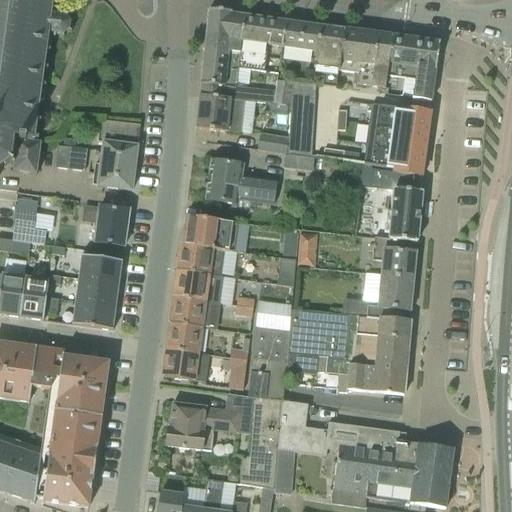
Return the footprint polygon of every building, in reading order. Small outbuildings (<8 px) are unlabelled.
[(0,0),(0,172),(11,165),(13,167),(12,174),(36,177),(40,145),(36,144),(36,141),(39,142),(39,139),(35,138),(37,123),(41,124),(41,121),(37,121),(39,106),(43,106),(44,104),(43,104),(43,103),(44,97),(45,90),(44,89),(45,89),(46,86),(42,86),(44,71),(48,72),(48,69),(44,68),(45,62),(47,53),(50,54),(50,51),(48,51),(48,50),(49,50),(51,37),(50,37),(50,36),(52,36),(53,36),(53,39),(55,40),(55,37),(61,38),(62,41),(64,40),(63,37),(68,33),(71,35),(72,33),(69,32),(70,25),(73,24),(72,23),(70,23),(65,18),(67,16),(65,15),(64,17),(58,17),(58,14),(56,13),(56,16),(51,15),(53,1),(57,1),(57,0),(0,0)] [(241,44),(242,38),(245,18),(231,16),(231,14),(208,12),(204,51),(240,55),(241,44)] [(245,18),(242,38),(250,39),(252,19),(245,18)] [(263,74),(267,48),(282,49),(285,24),(252,19),(250,39),(242,38),(241,44),(240,55),(238,70),(263,74)] [(314,71),(337,74),(342,32),(333,30),(285,24),(282,49),(282,50),(315,55),(313,71),(314,71)] [(391,38),(362,34),(342,32),(337,74),(356,76),(358,76),(357,86),(384,91),(388,66),(387,66),(391,38)] [(439,45),(391,38),(387,66),(388,66),(416,71),(412,101),(431,104),(439,45)] [(244,103),(260,105),(261,91),(237,89),(238,70),(240,55),(204,51),(199,98),(244,103)] [(294,98),(296,85),(275,84),(273,106),(290,108),(291,98),(294,98)] [(199,98),(196,131),(241,135),(244,103),(199,98)] [(422,177),(427,147),(431,117),(429,117),(429,115),(403,111),(402,111),(402,112),(372,108),(363,167),(371,168),(371,171),(394,175),(420,179),(420,177),(422,177)] [(137,148),(140,127),(100,122),(97,145),(102,146),(102,145),(137,149),(137,148)] [(287,146),(287,140),(265,137),(262,154),(286,158),(287,146)] [(99,167),(134,171),(137,149),(102,145),(102,146),(99,167)] [(70,172),(72,150),(58,148),(55,170),(70,172)] [(72,150),(70,172),(84,174),(87,152),(72,150)] [(293,171),(294,159),(292,159),(286,158),(284,158),(283,170),(293,171)] [(205,202),(238,207),(239,203),(273,208),(276,185),(242,181),(244,167),(211,163),(205,202)] [(99,167),(96,189),(131,193),(134,171),(99,167)] [(370,191),(381,192),(393,194),(391,209),(387,241),(398,242),(417,244),(418,230),(420,212),(420,209),(421,194),(418,194),(419,183),(420,179),(394,175),(371,171),(370,191)] [(11,243),(30,246),(43,248),(44,235),(33,234),(37,205),(17,202),(11,243)] [(96,226),(93,244),(124,249),(129,213),(97,209),(97,211),(84,209),(81,224),(96,226)] [(224,253),(228,254),(231,226),(207,223),(185,218),(183,229),(181,246),(212,251),(212,252),(224,254),(224,253)] [(413,281),(415,255),(397,253),(398,242),(387,241),(387,242),(375,240),(372,263),(381,264),(379,277),(413,281)] [(0,241),(0,253),(28,258),(30,246),(11,243),(0,241)] [(209,278),(220,279),(224,254),(212,252),(212,251),(181,246),(177,274),(209,278)] [(296,259),(297,248),(283,247),(282,258),(296,259)] [(64,252),(52,250),(51,258),(63,260),(64,252)] [(296,268),(313,270),(314,253),(297,252),(296,268)] [(122,265),(122,263),(81,258),(80,259),(81,259),(78,282),(118,287),(121,265),(122,265)] [(275,287),(291,288),(294,261),(278,260),(275,287)] [(209,278),(177,274),(173,300),(205,304),(209,278)] [(0,316),(19,320),(24,281),(2,278),(2,277),(1,277),(1,278),(0,277),(0,316)] [(48,277),(48,283),(48,285),(59,287),(60,279),(48,277)] [(366,320),(408,324),(413,281),(379,277),(376,306),(342,302),(341,317),(366,320)] [(41,323),(43,324),(48,285),(48,283),(47,283),(47,284),(24,281),(19,320),(41,323)] [(115,309),(118,287),(78,282),(75,304),(115,309)] [(236,298),(235,308),(253,311),(254,300),(236,298)] [(205,304),(173,300),(170,326),(202,330),(205,304)] [(50,301),(48,313),(56,314),(58,302),(50,301)] [(252,362),(270,364),(284,366),(285,356),(287,357),(291,312),(292,306),(258,302),(254,342),(252,362)] [(71,326),(71,327),(112,333),(113,332),(112,332),(115,309),(75,304),(72,326),(71,326)] [(253,311),(235,308),(234,316),(252,318),(253,311)] [(407,340),(408,324),(366,320),(341,317),(291,312),(287,357),(317,359),(317,360),(350,363),(350,367),(405,372),(408,340),(407,340)] [(199,357),(202,330),(170,326),(166,352),(199,357)] [(0,345),(0,401),(6,402),(14,347),(0,345)] [(14,347),(6,402),(27,405),(27,406),(28,406),(30,390),(35,349),(35,350),(14,347)] [(62,359),(63,359),(63,354),(36,350),(36,349),(35,349),(30,390),(49,392),(49,393),(50,393),(52,381),(59,382),(62,359)] [(162,379),(205,385),(208,358),(199,357),(166,352),(162,379)] [(230,361),(246,363),(247,354),(231,352),(230,361)] [(62,359),(59,382),(59,384),(105,390),(108,365),(63,359),(62,359)] [(346,396),(346,393),(403,398),(405,372),(350,367),(350,363),(317,360),(316,375),(338,377),(337,395),(346,396)] [(230,392),(243,393),(246,363),(230,361),(229,372),(232,372),(230,392)] [(247,402),(253,403),(250,438),(248,459),(241,459),(238,487),(273,492),(275,472),(277,452),(281,403),(265,402),(270,364),(252,362),(251,364),(249,384),(247,400),(247,402)] [(59,384),(54,413),(101,420),(105,390),(59,384)] [(281,403),(277,452),(295,455),(327,459),(328,453),(330,453),(338,454),(330,507),(363,511),(364,511),(365,501),(425,509),(445,511),(448,485),(452,459),(451,459),(446,452),(446,451),(404,445),(405,436),(328,425),(327,433),(305,430),(308,407),(281,403)] [(213,434),(238,437),(240,414),(207,410),(172,406),(169,430),(168,429),(166,449),(210,455),(213,434)] [(54,413),(50,443),(96,449),(101,420),(54,413)] [(33,506),(34,506),(35,500),(39,471),(41,458),(39,458),(39,459),(21,453),(22,445),(13,442),(12,450),(16,451),(10,497),(33,505),(33,506)] [(46,473),(92,479),(96,449),(50,443),(46,472),(46,473)] [(0,493),(10,497),(16,451),(12,450),(0,445),(0,493)] [(42,501),(46,473),(46,472),(39,471),(35,500),(42,501)] [(275,472),(273,492),(273,496),(291,498),(293,474),(275,472)] [(92,479),(46,473),(42,501),(42,505),(43,505),(43,504),(88,510),(92,479)] [(202,511),(245,511),(246,506),(232,504),(234,488),(235,487),(206,483),(204,500),(203,511),(202,511)] [(204,500),(180,497),(160,494),(157,511),(202,511),(203,511),(204,500)] [(270,511),(271,505),(260,503),(258,511),(270,511)]
